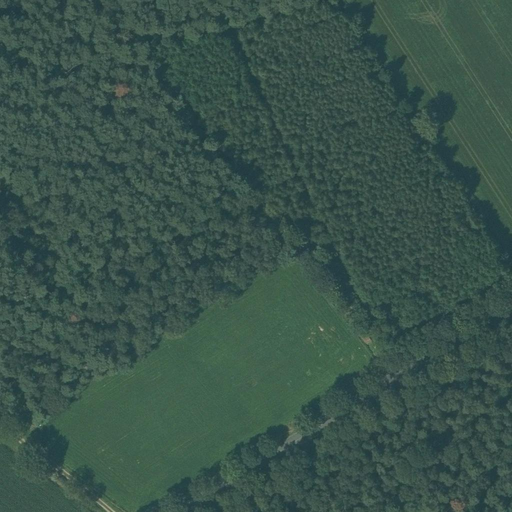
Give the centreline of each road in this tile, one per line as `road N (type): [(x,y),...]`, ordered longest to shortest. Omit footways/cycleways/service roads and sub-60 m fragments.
road 1 (track): [(394,377),(209,0)]
road 2 (primary): [(511,303),(181,511)]
road 3 (track): [(109,511),(0,426)]
